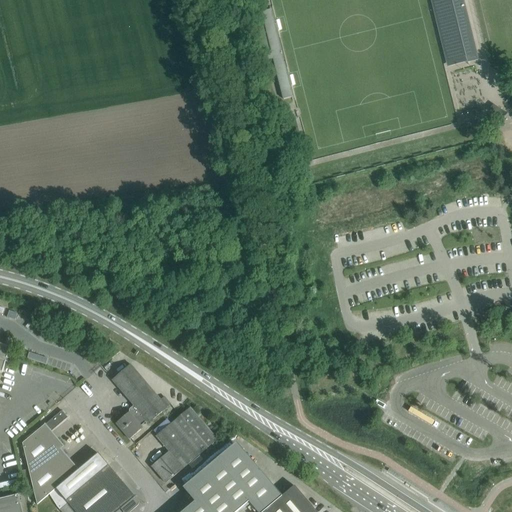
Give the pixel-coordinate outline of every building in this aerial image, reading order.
[(434,0),(450,66),(465,62),(465,63),(477,60),(462,0),(434,0)] [(266,27),(259,29),(265,53),(266,53),(267,53),(269,60),(273,59),(283,100),(291,97),(294,97),(273,9),(270,10),(262,12),(266,27)] [(0,371),(2,373),(6,362),(10,364),(12,359),(7,358),(11,347),(0,343),(0,371)] [(116,423),(124,432),(130,439),(141,430),(141,429),(141,426),(147,421),(149,423),(167,408),(167,407),(171,404),(165,397),(161,400),(131,365),(113,380),(138,410),(135,413),(129,412),(116,423)] [(157,436),(170,451),(152,466),(166,483),(217,440),(190,408),(157,436)] [(52,501),(103,459),(98,453),(78,470),(60,449),(64,446),(51,431),(68,417),(62,410),(45,425),(45,424),(22,443),(37,505),(48,496),(52,501)] [(316,511),(294,486),(282,496),(248,456),(246,458),(233,448),(224,456),(222,454),(183,488),(194,502),(182,511),(237,511),(249,502),(257,511),(316,511)] [(139,502),(138,501),(103,459),(52,501),(61,511),(116,511),(122,507),(126,511),(130,511),(137,506),(139,504),(139,502)] [(0,511),(22,511),(19,495),(0,499),(0,511)]
